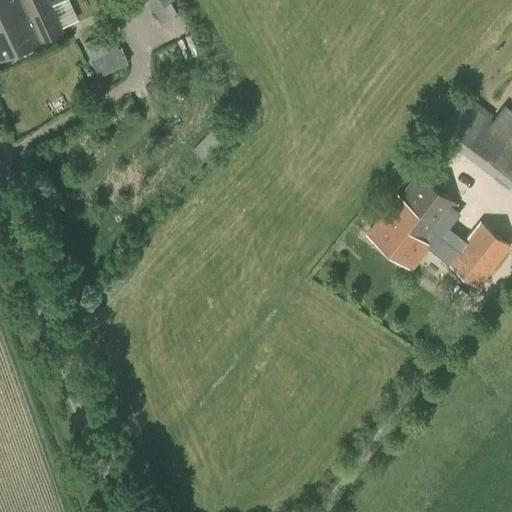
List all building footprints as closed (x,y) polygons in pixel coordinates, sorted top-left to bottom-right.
[(0,0),(0,24),(26,12),(28,15),(51,4),(48,0),(0,0)] [(145,0),(150,9),(167,0),(145,0)] [(0,59),(63,30),(51,4),(28,15),(26,12),(0,24),(0,59)] [(98,76),(129,63),(122,46),(90,60),(98,76)] [(438,132),(453,144),(479,111),(464,99),(438,132)] [(511,245),(461,206),(419,174),(401,197),(398,194),(367,234),(412,268),(429,247),(479,286),(511,245)]
